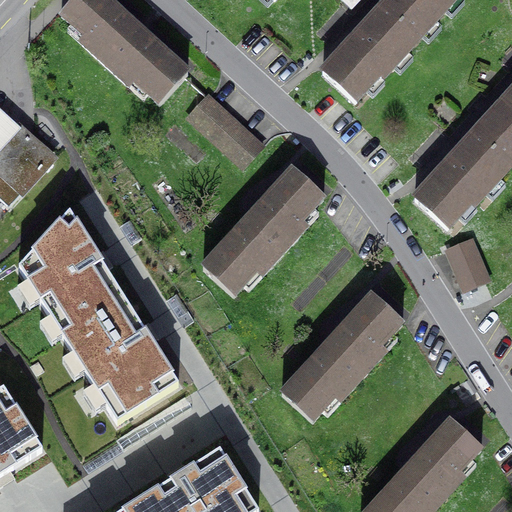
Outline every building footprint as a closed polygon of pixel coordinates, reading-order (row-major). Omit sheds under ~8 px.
[(96,0),(72,0),(48,29),(156,119),(191,77),(96,0)] [(358,110),(459,0),(388,0),(320,75),(358,110)] [(511,93),(407,203),(445,239),(511,168),(511,93)] [(239,137),(203,105),(178,132),(215,164),(239,137)] [(0,155),(21,132),(0,112),(0,155)] [(53,161),(21,132),(0,155),(0,200),(9,209),(53,161)] [(321,217),(282,181),(199,272),(238,307),(321,217)] [(61,340),(123,301),(96,258),(69,216),(19,271),(61,340)] [(481,254),(458,264),(471,295),(494,286),(481,254)] [(123,301),(61,340),(117,426),(179,387),(151,344),(123,301)] [(314,435),(399,336),(366,307),(280,406),(314,435)] [(470,388),(458,397),(468,411),(480,402),(470,388)] [(4,392),(0,394),(0,479),(3,478),(43,453),(4,392)] [(433,511),(480,466),(445,431),(364,511),(433,511)] [(146,511),(256,511),(219,454),(180,478),(141,503),(146,511)] [(146,511),(141,503),(126,511),(146,511)]
